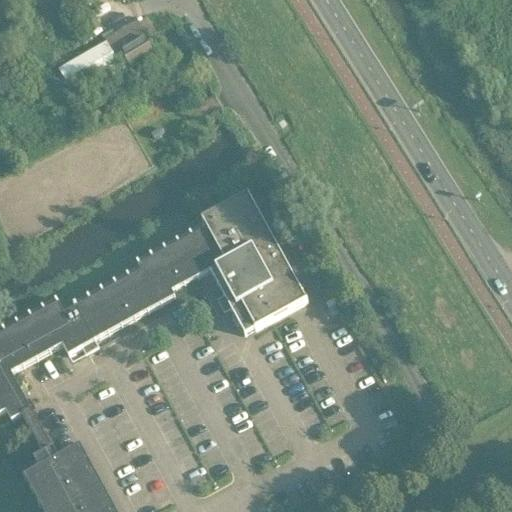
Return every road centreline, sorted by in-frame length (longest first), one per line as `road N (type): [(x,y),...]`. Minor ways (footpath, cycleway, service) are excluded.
road 1 (unclassified): [(347,511),(422,462),(434,426),(425,393),(187,0)]
road 2 (secondary): [(511,298),(324,0)]
